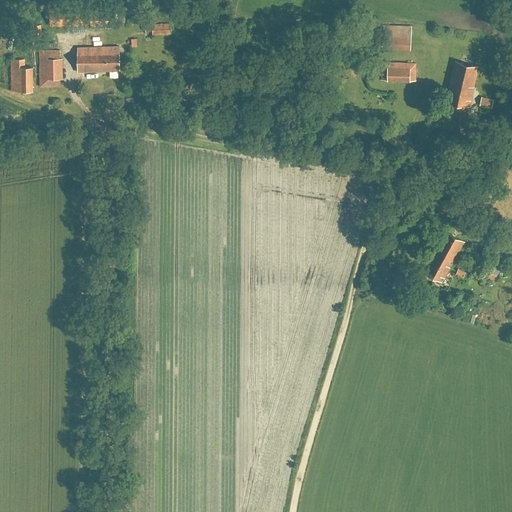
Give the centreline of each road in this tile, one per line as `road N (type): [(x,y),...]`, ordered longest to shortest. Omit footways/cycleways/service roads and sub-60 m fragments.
road 1 (track): [(111,511),(109,151),(104,130),(81,106)]
road 2 (track): [(294,511),(378,200),(405,137)]
road 3 (track): [(511,239),(433,225),(362,255)]
